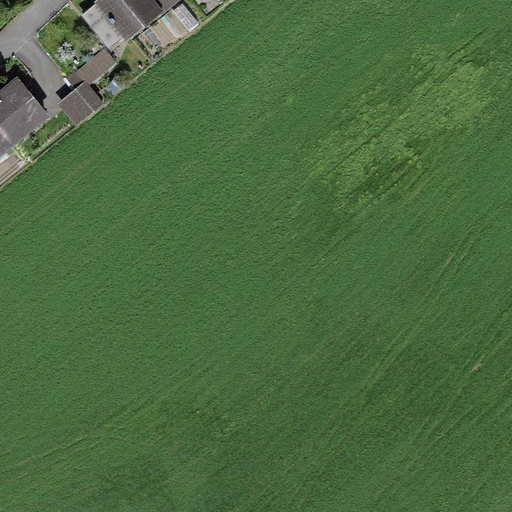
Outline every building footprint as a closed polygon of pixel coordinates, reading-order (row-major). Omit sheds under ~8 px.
[(154,9),(147,0),(98,0),(96,2),(97,3),(82,15),(94,30),(107,20),(110,23),(112,22),(123,34),(154,9)] [(155,0),(162,9),(172,0),(155,0)] [(80,70),(90,82),(113,62),(103,51),(80,70)] [(62,108),(77,125),(101,104),(74,73),(66,80),(79,95),(62,108)] [(0,94),(0,150),(43,115),(16,81),(0,94)]
